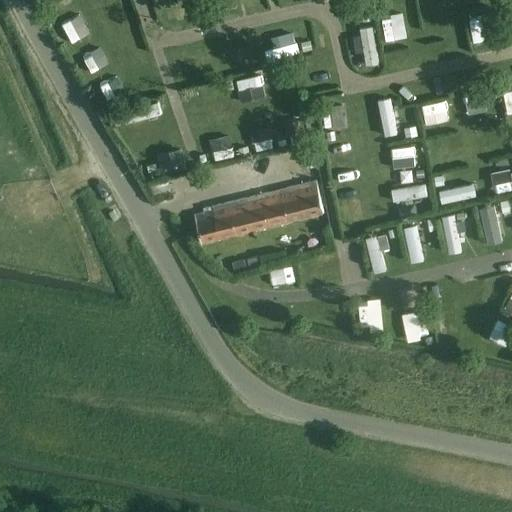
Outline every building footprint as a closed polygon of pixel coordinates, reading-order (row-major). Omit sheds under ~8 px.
[(418,0),(407,0),(397,2),(401,25),(422,21),(418,0)] [(489,25),(506,23),(502,0),(500,0),(486,2),(489,25)] [(89,1),(80,5),(88,25),(98,21),(89,1)] [(374,12),(383,47),(395,43),(386,9),(374,12)] [(372,12),(362,14),(363,21),(373,19),(372,12)] [(259,45),(279,42),(277,24),(257,26),(259,45)] [(101,41),(108,56),(118,51),(111,36),(101,41)] [(309,40),(301,41),(303,51),(312,49),(309,40)] [(294,78),(309,75),(305,53),(290,56),(294,78)] [(252,63),(255,74),(278,66),(275,56),(252,63)] [(231,80),(222,82),(225,91),(233,89),(231,80)] [(438,97),(463,94),(461,82),(437,85),(438,97)] [(240,91),(242,104),(278,99),(277,86),(240,91)] [(406,87),(400,116),(412,118),(417,90),(406,87)] [(498,90),(490,91),(492,98),(499,97),(498,90)] [(119,109),(109,112),(112,123),(123,120),(119,109)] [(511,118),(502,120),(503,129),(511,126),(511,118)] [(415,126),(404,128),(406,137),(417,135),(415,126)] [(230,132),(232,142),(250,139),(248,129),(230,132)] [(334,132),(327,133),(328,141),(335,140),(334,132)] [(247,145),(238,147),(240,153),(249,150),(247,145)] [(311,145),(302,147),(308,168),(317,165),(311,145)] [(362,170),(374,168),(370,149),(359,152),(362,170)] [(478,150),(464,156),(470,169),(483,163),(478,150)] [(155,162),(146,165),(148,172),(157,170),(155,162)] [(492,166),(456,171),(458,185),(494,180),(492,166)] [(443,175),(435,177),(436,186),(445,184),(443,175)] [(166,179),(150,183),(152,193),(169,189),(166,179)] [(306,216),(323,212),(316,181),(298,185),(306,216)] [(298,185),(281,189),(289,221),(306,216),(298,185)] [(281,189),(271,192),(263,193),(271,225),(289,221),(281,189)] [(263,193),(254,196),(246,198),(254,230),(271,225),(263,193)] [(373,209),(371,193),(358,194),(360,210),(373,209)] [(246,198),(237,200),(229,202),(237,234),(254,230),(246,198)] [(511,202),(511,199),(500,202),(502,213),(511,210),(511,202)] [(220,238),(237,234),(229,202),(212,206),(220,238)] [(480,207),(486,230),(498,227),(492,204),(480,207)] [(201,243),(220,238),(212,206),(203,208),(204,212),(194,215),(201,243)] [(435,219),(427,220),(429,231),(437,230),(435,219)] [(463,222),(456,223),(457,232),(465,231),(463,222)] [(395,229),(388,231),(390,238),(396,236),(395,229)] [(318,245),(320,271),(331,270),(329,245),(318,245)] [(285,252),(288,269),(313,265),(310,248),(285,252)] [(258,255),(247,258),(248,266),(260,264),(258,255)] [(242,260),(232,263),(234,271),(245,268),(242,260)] [(504,275),(498,287),(505,291),(511,279),(504,275)] [(379,296),(382,310),(396,306),(393,293),(379,296)] [(511,300),(509,299),(502,311),(510,315),(511,310),(511,300)] [(430,306),(430,326),(447,326),(447,306),(430,306)] [(452,310),(457,330),(477,326),(473,306),(452,310)] [(433,335),(426,337),(428,345),(435,342),(433,335)]
